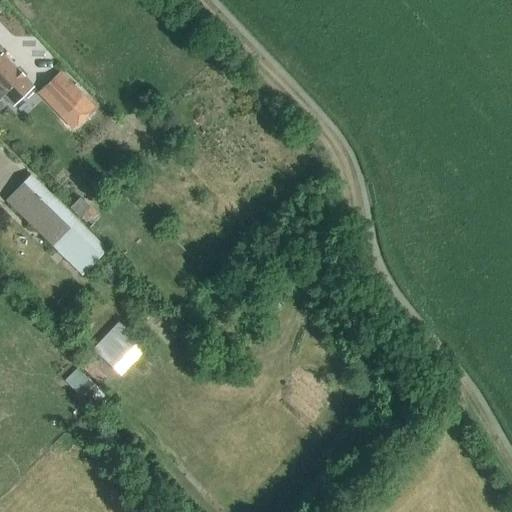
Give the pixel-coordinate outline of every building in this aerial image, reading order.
[(0,92),(13,106),(32,87),(1,55),(0,55),(0,92)] [(77,102),(54,78),(42,89),(66,114),(77,102)] [(86,187),(63,164),(46,181),(69,204),(86,187)] [(31,174),(17,188),(4,201),(81,276),(107,249),(31,174)] [(69,209),(79,218),(89,207),(79,198),(69,209)] [(146,348),(127,331),(102,358),(120,376),(146,348)] [(307,365),(287,390),(305,405),(308,402),(300,396),(308,386),(316,393),(326,381),(307,365)]
